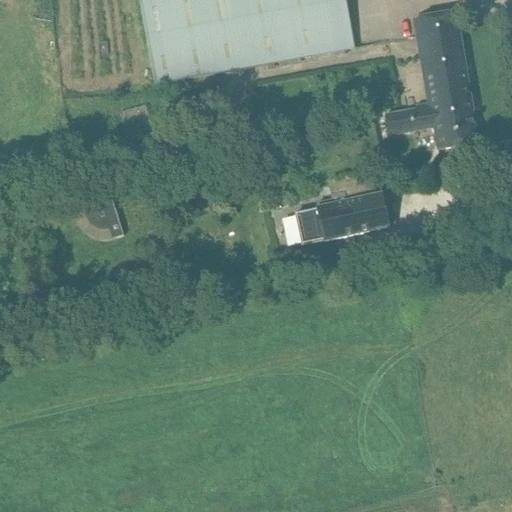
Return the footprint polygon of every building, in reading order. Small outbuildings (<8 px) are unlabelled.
[(139,0),(155,86),(354,51),(344,0),(139,0)] [(418,112),(385,117),(389,137),(414,133),(434,129),(438,151),(438,152),(477,145),(454,14),(415,21),(430,105),(431,113),(420,115),(418,112)] [(141,131),(125,135),(131,156),(136,173),(144,170),(165,164),(159,142),(151,145),(149,140),(144,141),(141,131)] [(197,164),(175,173),(184,196),(206,187),(197,164)] [(318,210),(296,215),(302,247),(325,242),(325,243),(389,229),(381,196),(346,204),(344,195),(332,198),(333,202),(318,205),(319,209),(318,210)] [(112,200),(83,209),(87,220),(92,227),(100,231),(109,231),(112,242),(124,238),(112,200)]
